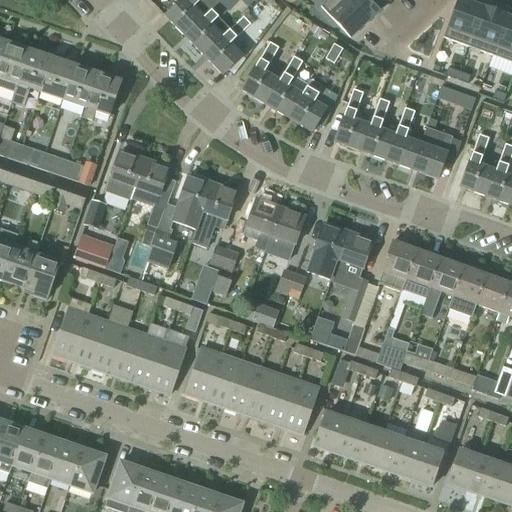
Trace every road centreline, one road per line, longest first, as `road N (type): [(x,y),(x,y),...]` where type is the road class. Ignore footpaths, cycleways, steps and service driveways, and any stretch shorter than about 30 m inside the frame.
road 1 (residential): [(511,237),(455,217),(403,217),(231,148),(106,9)]
road 2 (residential): [(0,372),(300,480)]
